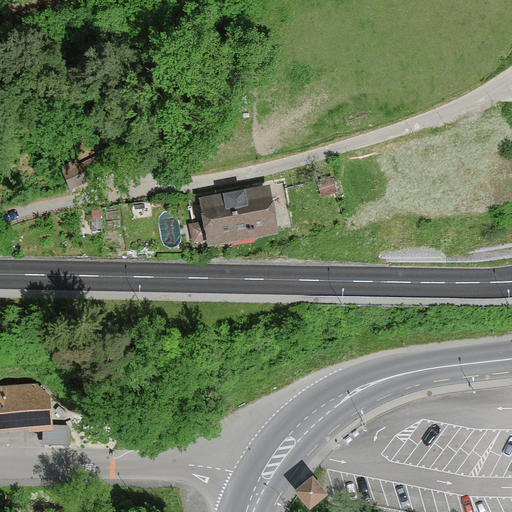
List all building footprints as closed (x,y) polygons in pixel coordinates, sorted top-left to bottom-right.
[(106,122),(79,111),(72,126),(100,137),(106,122)] [(78,162),(60,170),(70,193),(113,174),(104,156),(81,167),(78,162)] [(332,175),(314,180),(319,199),(337,194),(332,175)] [(269,187),(199,202),(204,223),(189,226),(193,245),(206,242),(209,254),(280,239),(269,187)] [(54,437),(50,401),(37,389),(0,392),(0,438),(28,435),(29,440),(54,437)] [(313,484),(294,500),(304,511),(316,511),(328,502),(313,484)]
